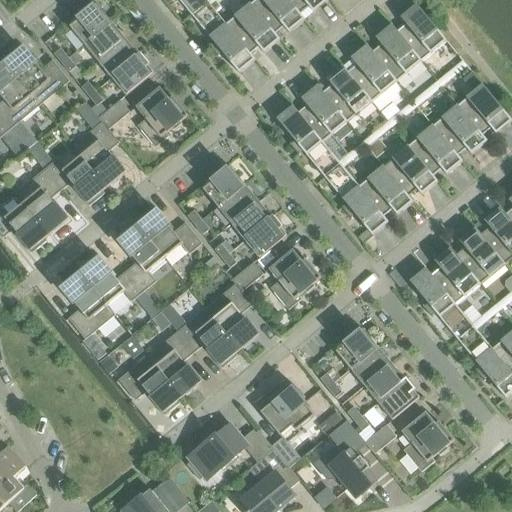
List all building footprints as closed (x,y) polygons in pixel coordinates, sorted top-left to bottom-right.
[(208,3),(205,0),(179,0),(192,16),(207,3),(208,3)] [(287,0),(256,0),(250,5),(280,41),(305,21),(287,0)] [(328,0),(287,0),(305,21),(306,20),(329,1),(328,0)] [(240,74),(255,62),(238,41),(226,26),(226,25),(220,17),(208,3),(207,3),(192,16),(214,42),(209,46),(218,57),(223,54),(240,74)] [(238,41),(255,62),(280,41),(250,5),(226,25),(226,26),(238,41)] [(418,5),(392,27),(422,62),(448,41),(418,5)] [(70,28),(85,46),(112,23),(98,6),(91,11),(89,8),(80,14),(83,18),(70,28)] [(85,46),(99,62),(126,40),(112,23),(85,46)] [(392,27),(368,47),(397,83),(422,62),(392,27)] [(99,62),(112,79),(139,57),(126,40),(99,62)] [(10,62),(6,66),(40,107),(70,83),(53,62),(42,71),(33,61),(35,60),(24,47),(8,60),(10,62)] [(352,59),(343,67),(372,103),(380,112),(405,92),(397,83),(368,47),(352,59)] [(55,55),(62,64),(69,59),(61,50),(55,55)] [(154,74),(139,57),(112,79),(127,97),(154,74)] [(77,69),(69,59),(62,64),(70,74),(77,69)] [(464,61),(449,73),(457,76),(468,66),(464,61)] [(0,95),(4,101),(0,104),(0,117),(11,131),(40,107),(6,66),(0,70),(0,95)] [(343,67),(318,88),(347,124),(372,103),(343,67)] [(77,69),(70,74),(76,81),(83,76),(77,69)] [(449,73),(438,82),(443,87),(457,76),(449,73)] [(438,82),(424,93),(432,96),(443,87),(438,82)] [(82,88),(89,98),(96,92),(88,83),(82,88)] [(511,119),(484,86),(459,107),(463,111),(488,142),(511,122),(511,119)] [(323,143),(324,143),(347,124),(318,88),(293,108),(303,119),(323,144),(323,143)] [(138,127),(156,149),(169,138),(167,135),(189,117),(173,98),(170,100),(160,89),(136,108),(146,120),(138,127)] [(104,102),(96,92),(89,98),(97,107),(104,102)] [(424,93),(413,102),(418,108),(432,96),(424,93)] [(99,119),(103,123),(109,131),(130,113),(121,101),(99,119)] [(413,102),(399,114),(407,116),(418,108),(413,102)] [(459,107),(434,127),(438,132),(463,163),(488,142),(463,111),(459,107)] [(304,152),(326,178),(329,176),(340,166),(342,165),(340,162),(329,149),(324,143),(323,143),(323,144),(303,119),(293,108),(278,120),(295,141),(290,145),(300,156),(304,152)] [(399,114),(388,122),(393,128),(407,116),(399,114)] [(0,140),(1,139),(11,131),(0,117),(0,140)] [(388,122),(374,134),(383,137),(393,128),(388,122)] [(109,131),(103,123),(73,148),(81,157),(90,168),(98,177),(107,189),(126,174),(109,153),(120,144),(109,131)] [(434,127),(409,147),(413,152),(439,183),(463,163),(438,132),(434,127)] [(11,131),(1,139),(18,159),(28,151),(11,131)] [(374,134),(364,143),(368,148),(383,137),(374,134)] [(364,143),(350,154),(358,157),(368,148),(364,143)] [(37,144),(28,151),(45,171),(54,164),(37,144)] [(409,147),(384,168),(388,173),(414,204),(439,183),(413,152),(409,147)] [(340,162),(342,165),(345,168),(358,157),(350,154),(340,162)] [(54,164),(45,171),(61,192),(72,184),(80,194),(78,195),(90,208),(105,195),(103,192),(107,189),(98,177),(90,168),(81,157),(65,171),(57,161),(54,164)] [(360,187),(345,168),(342,165),(340,166),(329,176),(326,178),(347,205),(343,208),(352,220),(357,216),(369,231),(374,237),(389,224),(360,188),(360,187)] [(204,191),(218,208),(246,186),(231,168),(225,173),(222,170),(214,177),(217,180),(204,191)] [(360,188),(389,224),(414,204),(388,173),(384,168),(360,187),(360,188)] [(51,201),(61,192),(45,171),(16,195),(24,205),(39,223),(44,229),(50,236),(68,221),(51,201)] [(218,208),(232,225),(259,203),(246,186),(218,208)] [(232,225),(246,242),(273,219),(259,203),(232,225)] [(45,240),(50,236),(44,229),(39,223),(24,205),(7,218),(0,209),(0,236),(3,240),(14,231),(22,241),(21,242),(32,255),(47,242),(45,240)] [(144,225),(139,228),(165,260),(182,246),(190,256),(203,245),(186,224),(175,234),(167,224),(168,223),(157,209),(142,222),(144,225)] [(491,228),(482,235),(482,236),(489,245),(506,266),(511,260),(511,222),(506,216),(507,215),(502,209),(486,222),(491,228)] [(188,218),(196,227),(202,221),(195,212),(188,218)] [(288,237),(273,219),(246,242),(260,259),(288,237)] [(210,231),(202,221),(196,227),(203,236),(210,231)] [(138,264),(128,272),(145,294),(157,283),(149,274),(165,260),(139,228),(121,244),(138,264)] [(466,249),(458,256),(457,256),(464,266),(481,286),(506,266),(489,245),(482,236),(482,235),(477,229),(477,230),(461,242),(466,249)] [(369,231),(359,239),(364,244),(374,237),(369,231)] [(216,251),(223,260),(230,255),(222,246),(216,251)] [(456,306),(458,306),(481,286),(464,266),(457,256),(458,256),(453,250),(436,263),(442,269),(433,276),(428,270),(427,271),(456,306)] [(272,290),(290,312),(303,301),(300,297),(322,279),(306,260),(303,263),(294,251),(270,271),(280,283),(272,290)] [(237,264),(230,255),(223,260),(231,270),(237,264)] [(86,272),(82,276),(108,307),(124,294),(132,304),(137,300),(145,294),(128,272),(117,281),(109,271),(111,270),(100,257),(84,270),(86,272)] [(210,274),(220,266),(214,258),(204,267),(210,274)] [(233,282),(236,286),(243,294),(264,276),(254,264),(233,282)] [(459,341),(476,328),(474,325),(462,311),(458,306),(456,306),(427,271),(412,283),(428,303),(424,307),(433,319),(438,315),(459,341)] [(116,317),(108,307),(82,276),(63,291),(80,311),(69,321),(86,341),(116,317)] [(243,294),(236,286),(223,297),(207,310),(215,320),(241,352),(259,336),(242,316),(254,307),(243,294)] [(145,294),(137,300),(143,309),(152,302),(145,294)] [(502,311),(511,302),(511,297),(508,296),(497,305),(502,311)] [(497,305),(484,317),(492,319),(502,311),(497,305)] [(171,306),(161,314),(168,322),(178,314),(171,306)] [(178,334),(195,355),(205,346),(213,356),(212,357),(223,370),(239,358),(237,355),(241,352),(215,320),(207,310),(178,334)] [(162,333),(171,326),(161,314),(152,321),(162,333)] [(484,317),(474,325),(476,328),(478,331),(492,319),(484,317)] [(511,395),(511,373),(493,351),(494,350),(490,345),(478,331),(476,328),(459,341),(479,365),(481,367),(476,371),(486,383),(490,379),(491,380),(507,399),(511,395)] [(141,331),(134,337),(139,345),(147,339),(141,331)] [(338,353),(352,371),(379,348),(365,331),(359,336),(356,333),(348,339),(350,343),(338,353)] [(149,358),(183,399),(202,384),(185,363),(195,355),(178,334),(149,358)] [(511,373),(511,335),(494,350),(493,351),(511,373)] [(96,346),(90,351),(99,362),(105,357),(96,346)] [(352,371),(366,387),(393,365),(379,348),(352,371)] [(179,402),(183,399),(149,358),(120,382),(137,403),(148,394),(156,403),(154,405),(165,418),(181,405),(179,402)] [(111,359),(101,366),(109,376),(119,368),(111,359)] [(366,387),(379,404),(407,382),(393,365),(366,387)] [(321,380),(329,390),(335,384),(328,375),(321,380)] [(421,399),(407,382),(379,404),(394,422),(421,399)] [(343,394),(335,384),(329,390),(336,399),(343,394)] [(283,439),(273,448),(272,448),(275,452),(290,470),(291,469),(300,462),(288,446),(301,436),(298,432),(316,418),(303,402),(307,400),(300,391),(296,394),(290,385),(281,392),(277,387),(255,405),(283,439)] [(349,414),(356,423),(363,417),(356,408),(349,414)] [(406,452),(423,474),(436,463),(434,460),(456,442),(440,423),(437,425),(428,414),(404,434),(414,446),(406,452)] [(371,427),(363,417),(356,423),(364,432),(371,427)] [(337,446),(314,466),(327,481),(328,482),(329,482),(342,481),(349,489),(358,500),(372,489),(379,483),(369,471),(371,469),(362,458),(360,459),(356,455),(368,445),(367,444),(348,422),(345,423),(340,428),(329,437),(337,446)] [(247,450),(259,465),(275,452),(272,448),(273,448),(260,433),(246,444),(232,426),(217,438),(216,437),(189,459),(192,463),(188,467),(201,482),(205,479),(208,483),(222,471),(224,473),(237,462),(235,459),(247,450)] [(367,444),(368,445),(376,456),(398,438),(388,427),(367,444)] [(0,473),(16,459),(7,449),(0,456),(0,473)] [(301,483),(290,470),(275,452),(259,465),(251,472),(262,487),(260,489),(240,505),(245,511),(278,511),(296,498),(291,491),(293,489),(301,483)] [(25,469),(16,459),(0,473),(0,511),(1,511),(8,506),(14,511),(20,511),(36,498),(28,489),(27,488),(25,489),(23,491),(21,489),(13,480),(25,469)] [(181,511),(191,504),(178,489),(170,479),(159,489),(153,494),(151,492),(143,499),(142,498),(125,511),(181,511)]
